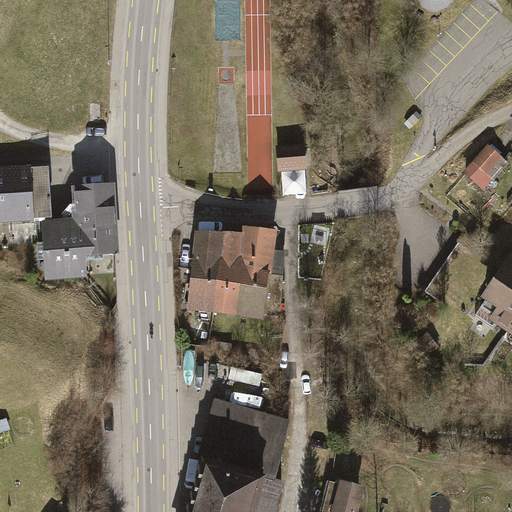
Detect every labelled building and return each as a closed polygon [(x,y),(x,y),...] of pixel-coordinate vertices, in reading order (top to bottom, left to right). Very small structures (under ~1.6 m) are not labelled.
[(306,144),(277,146),(279,172),(308,169),(306,144)] [(509,163),(489,145),(464,173),(484,191),(509,163)] [(49,166),(0,167),(0,222),(35,220),(35,216),(51,215),(49,166)] [(284,195),(307,194),(306,172),(282,174),(284,195)] [(120,254),(115,183),(73,186),(75,218),(41,221),(45,281),(86,279),(85,256),(120,254)] [(246,226),(245,232),(240,270),(272,274),(275,251),(278,230),(246,226)] [(224,234),(197,231),(188,309),(214,312),(224,234)] [(245,232),(224,234),(214,312),(265,321),(266,309),(282,311),(284,275),(272,274),(240,270),(245,232)] [(465,234),(456,247),(485,266),(494,253),(465,234)] [(456,247),(447,262),(475,281),(485,266),(456,247)] [(286,252),(275,251),(272,274),(284,275),(286,252)] [(511,253),(483,298),(498,308),(491,320),(509,332),(511,328),(511,253)] [(447,262),(426,292),(455,311),(475,281),(447,262)] [(441,348),(429,333),(416,342),(429,358),(441,348)] [(233,344),(211,342),(210,349),(232,352),(233,344)] [(186,511),(278,511),(286,485),(276,482),(292,422),(216,401),(186,511)] [(7,418),(0,420),(0,433),(11,430),(7,418)] [(332,475),(305,469),(302,481),(329,487),(332,475)] [(358,511),(366,486),(342,479),(332,511),(358,511)]
